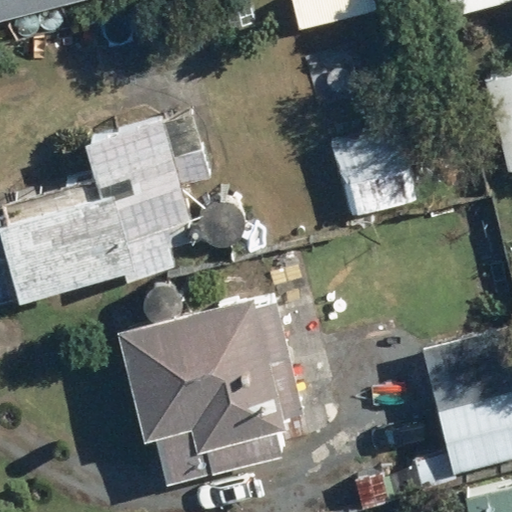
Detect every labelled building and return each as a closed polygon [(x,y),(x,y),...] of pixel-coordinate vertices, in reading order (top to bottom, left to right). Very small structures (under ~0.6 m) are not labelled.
[(0,0),(0,14),(54,0),(0,0)] [(494,0),(453,0),(456,10),(494,0)] [(511,66),(490,71),(511,168),(511,167),(511,66)] [(166,115),(88,135),(101,186),(0,212),(0,298),(23,292),(22,288),(131,259),(134,271),(179,260),(174,242),(198,235),(184,180),(212,172),(196,111),(166,118),(166,115)] [(174,477),(287,449),(282,425),(289,422),(287,415),(307,409),(280,296),(255,302),(252,293),(120,324),(147,435),(158,431),(165,458),(169,457),(174,477)] [(440,402),(511,384),(511,322),(511,319),(426,341),(440,402)] [(511,391),(443,408),(450,442),(416,450),(418,459),(358,472),(365,499),(460,478),(457,463),(511,450),(511,391)] [(511,511),(511,472),(467,482),(473,511),(511,511)]
